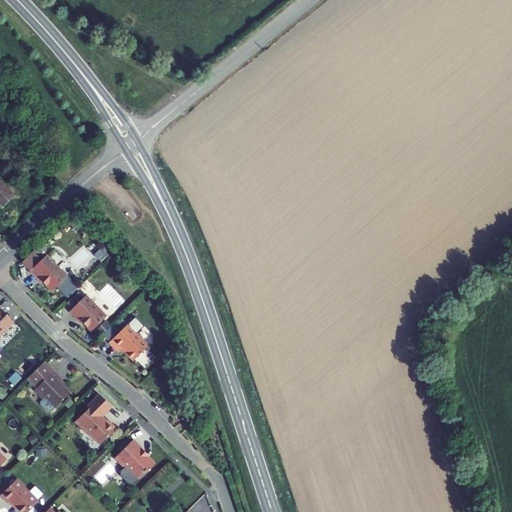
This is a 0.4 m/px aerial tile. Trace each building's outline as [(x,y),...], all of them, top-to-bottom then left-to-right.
[(0,182),(0,203),(3,206),(13,196),(0,182)] [(22,263),(30,271),(41,260),(33,252),(22,263)] [(30,271),(38,279),(39,278),(52,291),(67,276),(46,255),(41,260),(30,271)] [(72,308),(84,297),(78,292),(67,303),(72,308)] [(72,308),(69,311),(79,320),(80,319),(91,330),(107,316),(86,295),(84,297),(72,308)] [(0,336),(14,322),(0,308),(0,336)] [(127,325),(109,343),(119,353),(122,349),(133,361),(148,346),(127,325)] [(28,378),(37,387),(51,374),(42,364),(28,378)] [(62,379),(53,371),(51,374),(37,387),(34,390),(37,394),(43,399),(45,397),(55,408),(70,393),(63,385),(59,382),(61,380),(62,379)] [(111,406),(99,394),(87,407),(88,409),(75,422),(85,433),(88,433),(100,444),(116,429),(107,420),(106,421),(101,416),(111,406)] [(50,411),(54,407),(46,398),(41,402),(50,411)] [(192,421),(185,414),(181,418),(188,425),(192,421)] [(155,464),(133,440),(115,458),(125,468),(121,472),(121,475),(132,486),(137,482),(137,477),(139,479),(155,464)] [(16,479),(0,495),(8,503),(10,501),(20,511),(26,511),(38,501),(16,479)]
